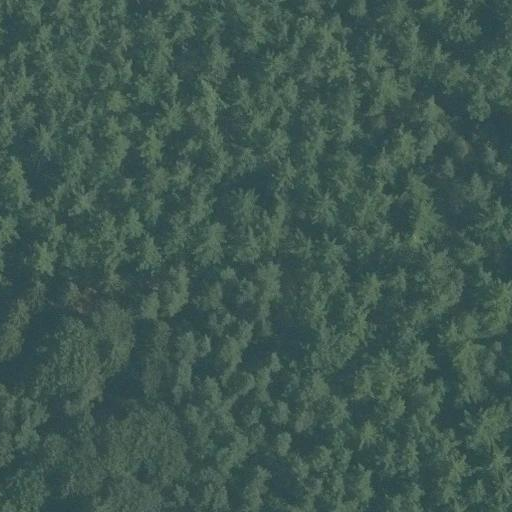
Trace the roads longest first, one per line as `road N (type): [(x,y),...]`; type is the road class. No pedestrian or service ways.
road 1 (track): [(0,331),(175,285),(433,290)]
road 2 (track): [(156,0),(511,146)]
road 3 (track): [(433,290),(351,0)]
road 4 (track): [(511,188),(451,305)]
